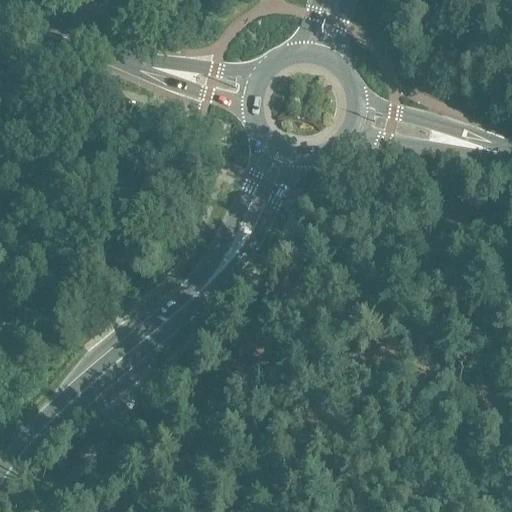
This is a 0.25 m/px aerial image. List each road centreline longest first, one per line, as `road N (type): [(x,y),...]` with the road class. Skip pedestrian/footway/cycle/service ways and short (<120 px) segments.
road 1 (tertiary): [(0,482),(37,433),(222,265),(280,158)]
road 2 (secondary): [(248,88),(0,32)]
road 3 (secondary): [(359,121),(511,155)]
